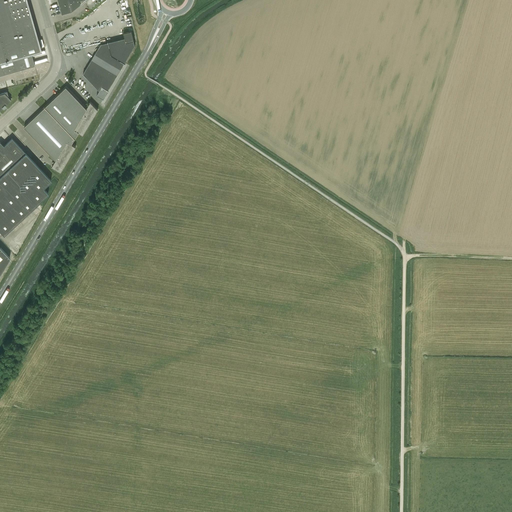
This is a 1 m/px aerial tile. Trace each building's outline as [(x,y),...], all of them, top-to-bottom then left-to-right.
[(0,0),(0,74),(33,65),(30,53),(40,50),(26,0),(0,0)] [(57,0),(62,14),(72,11),(85,0),(57,0)] [(99,91),(96,95),(103,99),(108,90),(134,46),(133,41),(131,31),(123,33),(124,38),(102,44),(100,44),(83,73),(99,91)] [(87,109),(66,87),(24,127),(56,161),(52,167),(61,172),(76,147),(71,144),(79,132),(83,135),(98,110),(90,102),(87,109)] [(6,92),(0,93),(0,109),(10,100),(9,98),(7,95),(6,92)] [(43,188),(51,180),(11,138),(3,145),(0,142),(0,231),(3,235),(48,193),(43,188)] [(0,272),(9,258),(0,247),(0,272)]
